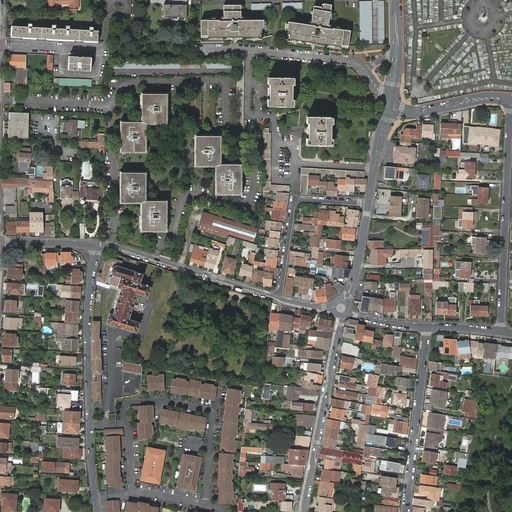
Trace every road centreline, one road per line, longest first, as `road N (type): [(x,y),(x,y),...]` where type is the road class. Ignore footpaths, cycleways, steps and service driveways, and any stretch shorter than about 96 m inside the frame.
road 1 (residential): [(94,244),(86,347),(97,511)]
road 2 (residential): [(511,100),(499,332)]
road 3 (residential): [(303,511),(343,314)]
road 4 (tertiary): [(277,296),(94,244)]
road 5 (residential): [(426,326),(405,511)]
road 6 (residential): [(277,296),(298,202),(368,204)]
road 7 (residential): [(511,100),(389,108)]
